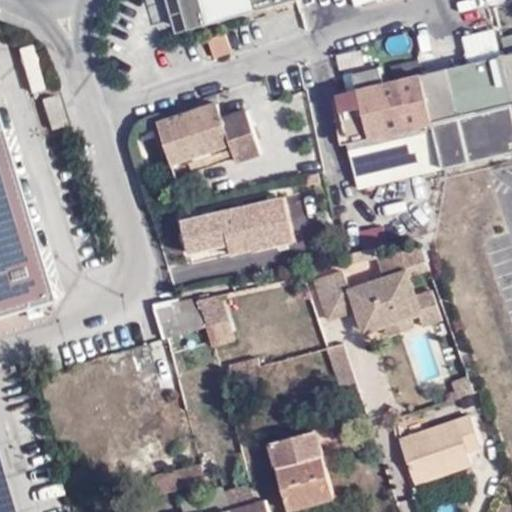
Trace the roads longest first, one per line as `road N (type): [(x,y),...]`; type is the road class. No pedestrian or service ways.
road 1 (residential): [(94,113),(436,1)]
road 2 (residential): [(94,113),(133,240),(138,288)]
